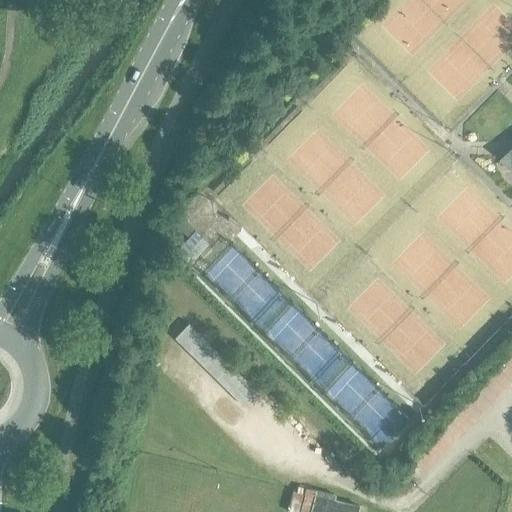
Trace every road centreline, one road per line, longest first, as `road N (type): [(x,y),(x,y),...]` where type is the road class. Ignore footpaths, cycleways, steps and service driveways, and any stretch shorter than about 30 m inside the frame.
road 1 (primary): [(59,232),(177,0)]
road 2 (unclassified): [(511,398),(402,507)]
